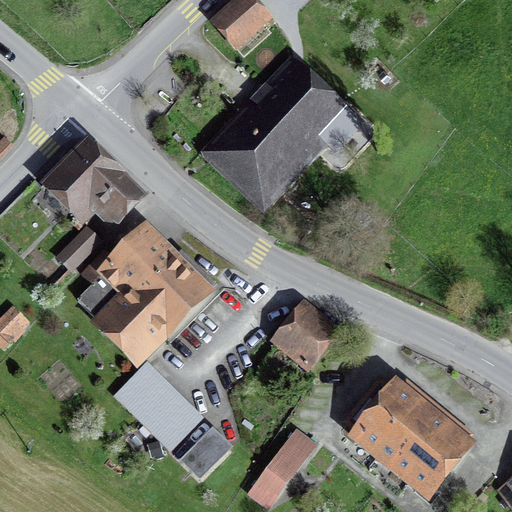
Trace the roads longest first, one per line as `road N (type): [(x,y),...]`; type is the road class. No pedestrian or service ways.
road 1 (residential): [(511,376),(256,253),(81,110)]
road 2 (residential): [(81,110),(205,0)]
